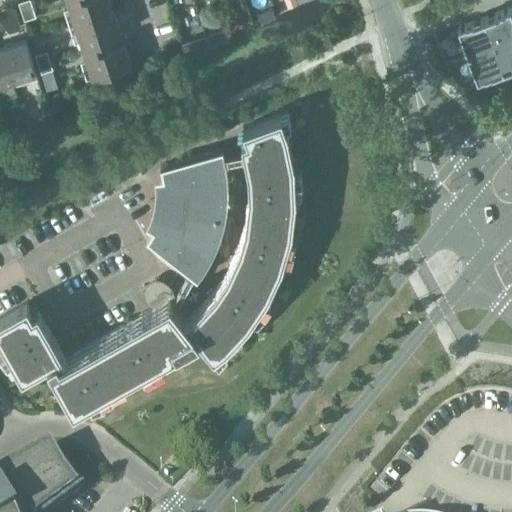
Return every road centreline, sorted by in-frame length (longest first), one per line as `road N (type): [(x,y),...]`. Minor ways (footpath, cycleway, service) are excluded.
road 1 (tertiary): [(449,220),(208,511)]
road 2 (tertiary): [(269,511),(478,266)]
road 3 (unclassified): [(182,511),(75,426),(47,424),(18,437)]
road 4 (unclassified): [(403,52),(421,160),(449,220)]
road 5 (unclassified): [(475,188),(403,52)]
